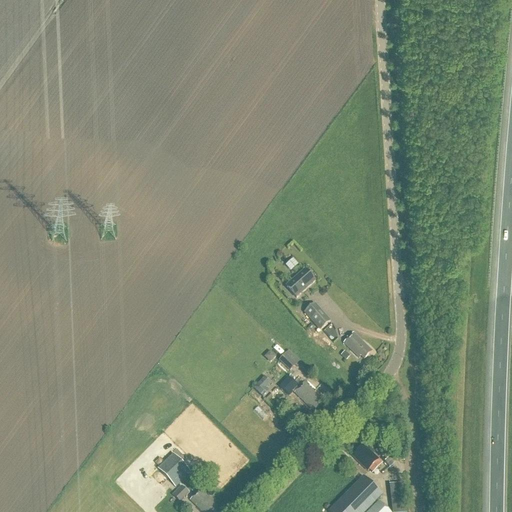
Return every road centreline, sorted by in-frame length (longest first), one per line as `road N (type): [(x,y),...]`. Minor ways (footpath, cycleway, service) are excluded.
road 1 (tertiary): [(392,371),(400,328),(380,0)]
road 2 (motorway): [(511,181),(497,511)]
road 3 (tertiary): [(257,511),(392,371)]
